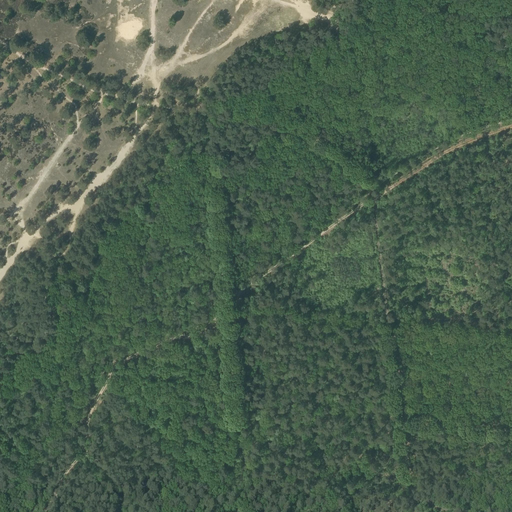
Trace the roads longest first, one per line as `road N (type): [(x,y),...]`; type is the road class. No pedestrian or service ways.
road 1 (track): [(511,129),(449,151),(376,197),(415,511)]
road 2 (track): [(154,105),(119,159),(31,234),(0,278)]
road 3 (track): [(0,44),(98,92),(154,105)]
road 4 (track): [(256,0),(260,14),(230,43),(161,71),(154,105)]
road 5 (track): [(511,119),(452,138),(374,187)]
road 6 (track): [(198,112),(280,126),(328,149)]
